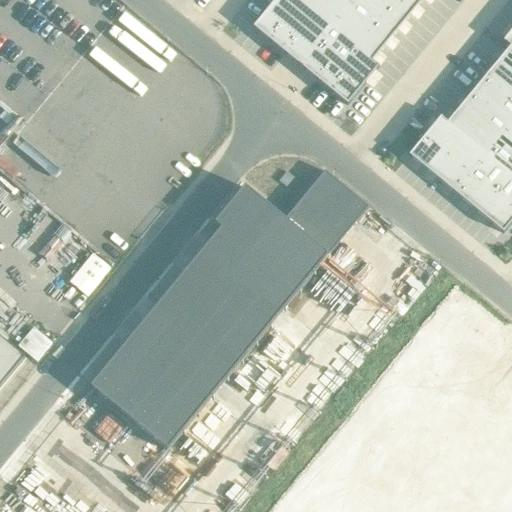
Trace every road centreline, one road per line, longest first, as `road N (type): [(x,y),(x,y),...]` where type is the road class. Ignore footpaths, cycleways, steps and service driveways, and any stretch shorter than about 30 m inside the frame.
road 1 (unclassified): [(0,447),(276,108)]
road 2 (unknown): [(417,222),(191,511)]
road 3 (unclassified): [(276,108),(511,300)]
road 4 (unclassified): [(144,0),(276,108)]
road 5 (unknown): [(154,511),(30,409)]
